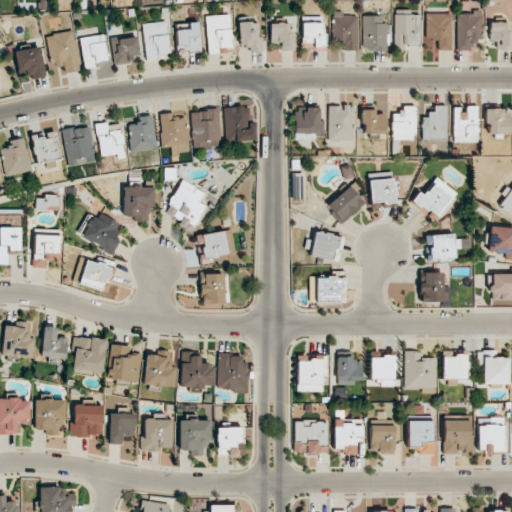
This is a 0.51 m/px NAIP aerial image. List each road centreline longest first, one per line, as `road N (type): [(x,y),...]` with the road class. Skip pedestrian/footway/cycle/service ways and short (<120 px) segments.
road 1 (residential): [(0,116),(119,88),(317,70),(511,73)]
road 2 (residential): [(0,297),(111,320),(194,326),(511,320)]
road 3 (residential): [(0,465),(182,485),(511,482)]
road 4 (residential): [(263,75),(269,511)]
